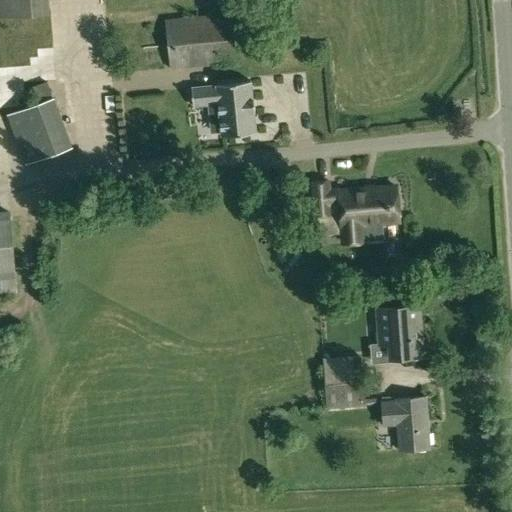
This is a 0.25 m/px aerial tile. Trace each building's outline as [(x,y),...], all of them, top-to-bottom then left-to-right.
[(0,0),(2,18),(48,14),(46,0),(0,0)] [(235,61),(230,13),(181,18),(181,22),(167,23),(171,68),(235,61)] [(222,136),(256,132),(254,110),(255,109),(254,99),(253,99),(251,81),(191,87),(192,105),(218,102),(222,136)] [(29,89),(35,104),(9,114),(28,164),(73,147),(54,97),(48,82),(29,89)] [(362,223),(399,220),(397,186),(339,191),(339,193),(329,193),(328,181),(313,182),(316,216),(318,215),(319,227),(327,234),(343,233),(344,243),(364,241),(362,223)] [(0,293),(16,292),(9,212),(0,212),(0,293)] [(364,269),(365,284),(389,282),(388,267),(364,269)] [(393,358),(423,356),(419,304),(377,307),(380,345),(392,344),(393,358)] [(363,381),(361,357),(340,358),(324,359),(323,359),(325,384),(363,381)] [(404,374),(404,364),(386,363),(385,373),(404,374)] [(327,408),(344,406),(364,405),(363,381),(325,384),(327,408)] [(430,448),(426,396),(396,398),(396,400),(382,401),(384,425),(397,424),(399,450),(430,448)]
